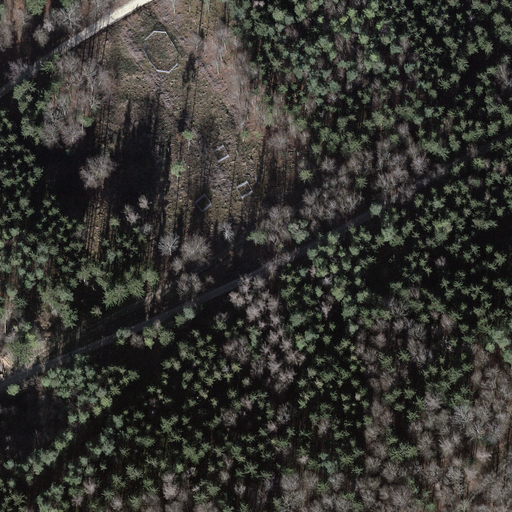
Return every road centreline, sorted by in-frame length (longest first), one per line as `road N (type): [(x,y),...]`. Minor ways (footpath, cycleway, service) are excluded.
road 1 (track): [(511,59),(215,259),(0,384)]
road 2 (track): [(511,136),(256,274),(0,385)]
road 3 (track): [(147,0),(0,89)]
